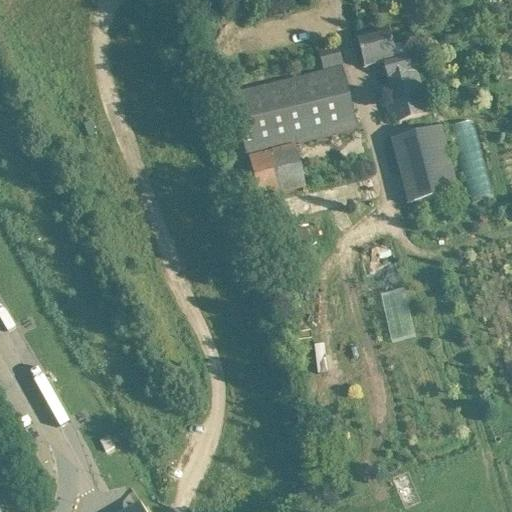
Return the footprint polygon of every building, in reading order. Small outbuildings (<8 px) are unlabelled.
[(407,45),(394,48),(389,31),(357,39),(365,69),(383,64),(387,81),(386,81),(398,124),(427,116),(422,98),(438,94),(433,73),(417,77),(416,74),(425,71),(420,53),(410,56),(407,45)] [(223,99),(228,118),(239,161),(249,158),(260,202),(369,175),(337,48),(318,53),(324,74),(223,99)] [(460,193),(444,129),(391,142),(408,207),(460,193)] [(427,223),(424,211),(412,214),(415,226),(427,223)] [(316,264),(306,229),(266,240),(276,275),(316,264)] [(112,436),(98,441),(103,455),(117,450),(112,436)]
